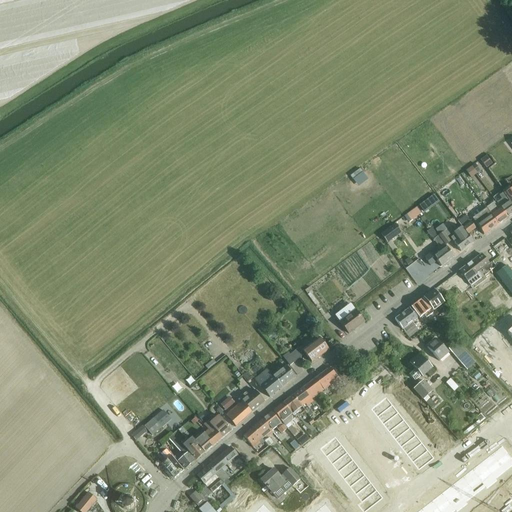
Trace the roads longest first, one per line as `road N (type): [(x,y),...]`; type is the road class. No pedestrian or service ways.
road 1 (residential): [(155,511),(280,396),(511,222)]
road 2 (residential): [(408,500),(505,422)]
